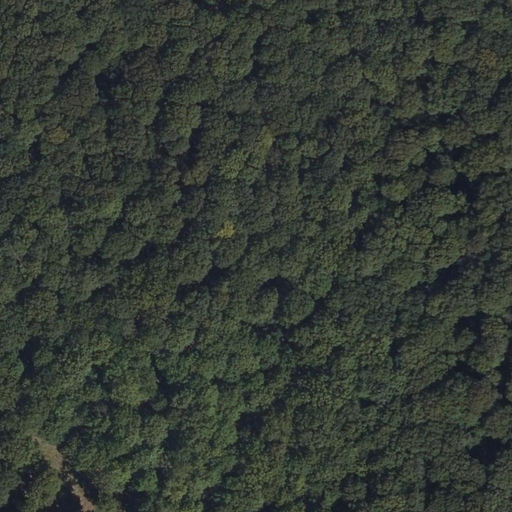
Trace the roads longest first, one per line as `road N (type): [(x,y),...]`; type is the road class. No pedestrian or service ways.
road 1 (track): [(319,511),(423,0)]
road 2 (track): [(511,372),(342,423)]
